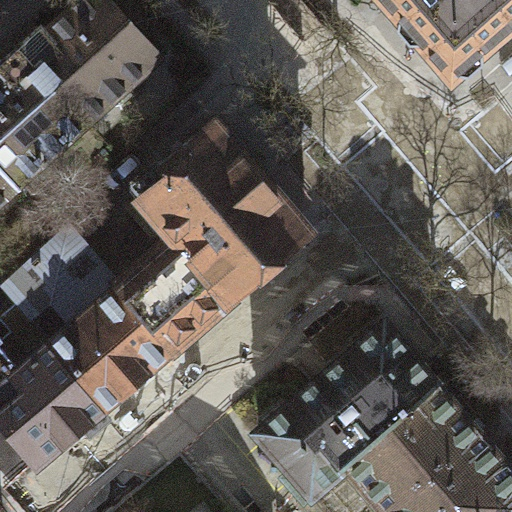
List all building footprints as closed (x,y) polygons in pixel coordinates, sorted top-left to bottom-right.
[(160,55),(110,0),(76,0),(43,30),(39,26),(18,45),(87,121),(160,55)] [(511,0),(388,0),(398,11),(396,25),(409,38),(422,38),(450,71),(511,17),(511,0)] [(0,165),(16,184),(87,121),(18,45),(0,60),(0,165)] [(166,169),(137,194),(170,231),(114,279),(170,344),(307,225),(212,116),(160,162),(166,169)] [(0,198),(16,184),(0,165),(0,198)] [(114,279),(68,226),(2,282),(27,312),(49,293),(70,317),(114,279)] [(70,317),(47,338),(102,402),(170,344),(114,279),(70,317)] [(0,418),(36,460),(102,402),(47,338),(17,363),(0,342),(0,336),(10,327),(0,315),(0,418)] [(303,493),(311,486),(436,379),(385,319),(259,426),(289,460),(281,467),(303,493)] [(311,486),(332,511),(364,511),(379,500),(388,511),(511,511),(511,467),(436,379),(311,486)]
